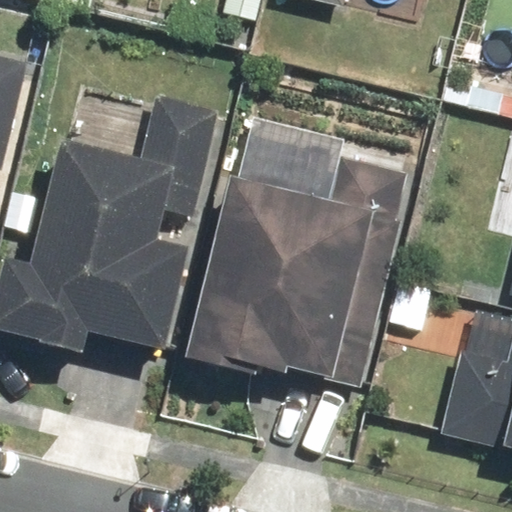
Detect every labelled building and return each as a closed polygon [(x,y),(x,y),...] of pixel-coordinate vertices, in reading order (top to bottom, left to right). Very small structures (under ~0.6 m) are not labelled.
[(301,0),(352,12),(354,0),(301,0)] [(0,246),(10,205),(0,202),(0,171),(8,173),(34,66),(0,57),(0,246)] [(17,260),(0,330),(0,331),(97,355),(101,337),(176,355),(201,252),(170,245),(178,215),(200,220),(226,113),(162,97),(146,160),(72,142),(41,266),(17,260)] [(337,202),(243,180),(198,362),(246,374),(248,366),(299,379),(300,374),(364,390),(417,175),(348,158),(337,202)] [(511,363),(469,353),(448,437),(511,452),(511,363)]
